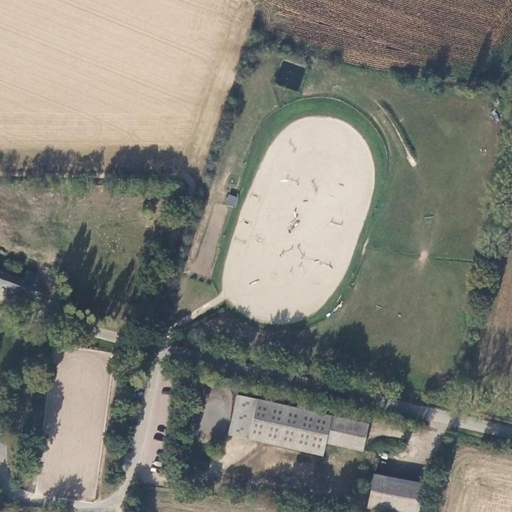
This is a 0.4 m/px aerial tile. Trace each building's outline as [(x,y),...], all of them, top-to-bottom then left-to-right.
[(238,199),(228,196),(225,205),(235,208),(238,199)] [(23,278),(0,268),(0,289),(20,298),(38,300),(44,284),(37,282),(40,274),(27,269),(23,278)] [(225,440),(245,444),(254,404),(234,400),(225,440)] [(327,420),(254,404),(245,444),(319,460),(327,420)] [(327,420),(322,447),(359,455),(365,428),(327,420)] [(415,511),(420,488),(371,478),(364,511),(366,511),(415,511)]
